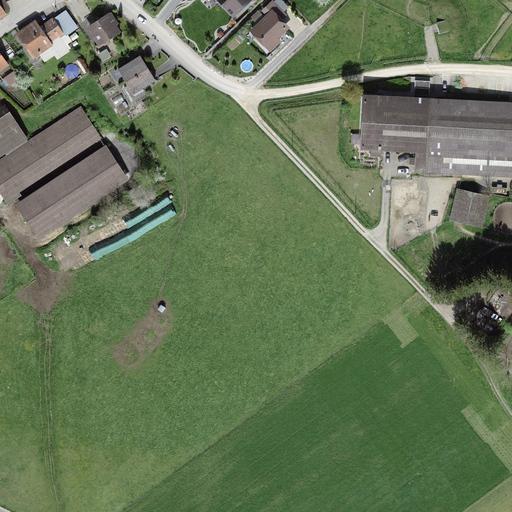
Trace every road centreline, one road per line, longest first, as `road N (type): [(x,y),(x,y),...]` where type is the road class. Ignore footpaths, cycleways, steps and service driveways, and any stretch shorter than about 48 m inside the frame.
road 1 (residential): [(118,0),(208,76),(244,95),(397,71),(511,72)]
road 2 (track): [(443,309),(259,122),(244,95)]
